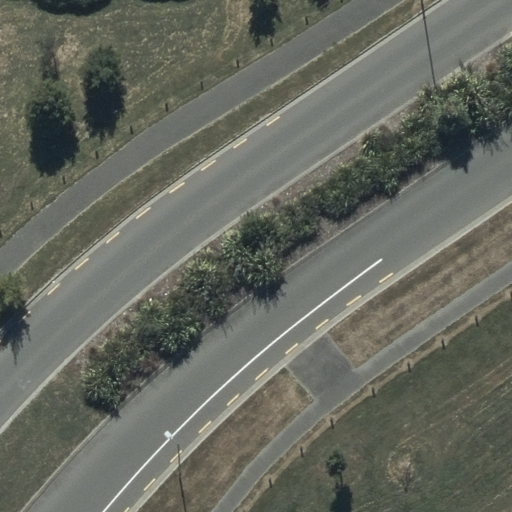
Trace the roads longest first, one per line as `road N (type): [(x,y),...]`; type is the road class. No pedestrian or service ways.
road 1 (tertiary): [(0,377),(120,263),(500,0)]
road 2 (tertiary): [(511,153),(289,304),(210,368),(72,511)]
